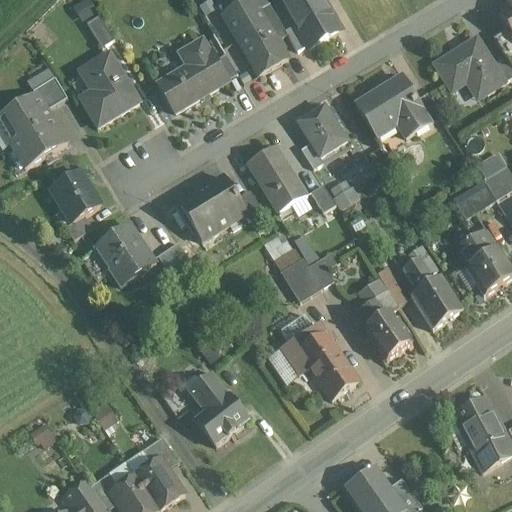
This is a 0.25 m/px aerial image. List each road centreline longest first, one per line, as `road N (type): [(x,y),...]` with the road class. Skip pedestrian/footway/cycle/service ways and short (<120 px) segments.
road 1 (residential): [(456,0),(140,185)]
road 2 (tertiary): [(511,332),(294,478)]
